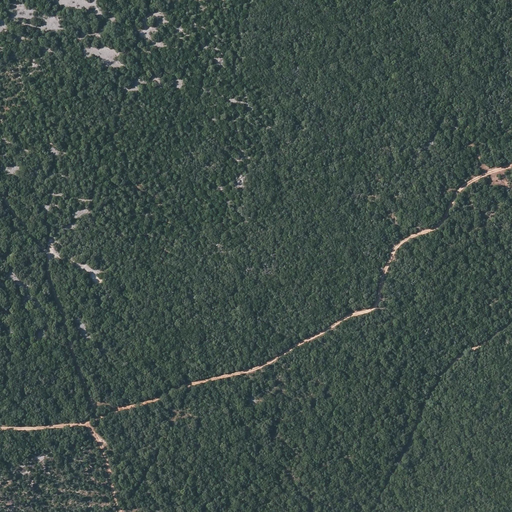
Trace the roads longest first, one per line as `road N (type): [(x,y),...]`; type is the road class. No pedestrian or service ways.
road 1 (track): [(0,429),(78,424),(247,371),(373,309),(399,245),(442,224),(464,185),(511,165)]
road 2 (track): [(98,418),(50,282),(47,208),(58,194),(90,199),(101,146),(115,136),(125,93),(136,84)]
road 3 (track): [(371,511),(443,372),(511,321)]
